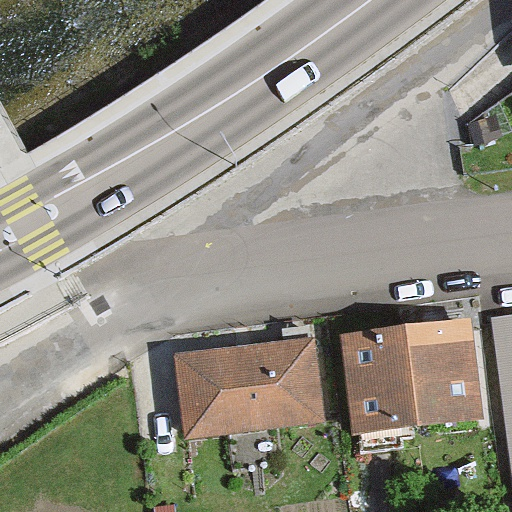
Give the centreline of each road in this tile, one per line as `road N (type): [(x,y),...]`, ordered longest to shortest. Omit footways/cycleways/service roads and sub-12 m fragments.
road 1 (primary): [(367,0),(248,88),(0,246)]
road 2 (residential): [(227,271),(511,18)]
road 3 (residential): [(227,271),(511,234)]
road 4 (residential): [(0,409),(227,271)]
